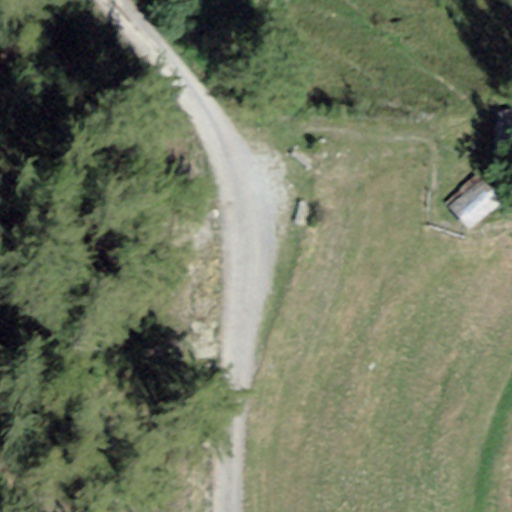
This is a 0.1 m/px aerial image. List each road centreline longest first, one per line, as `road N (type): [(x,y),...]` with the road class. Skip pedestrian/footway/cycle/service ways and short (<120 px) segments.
road 1 (track): [(111,0),(228,160),(244,301),(228,511)]
road 2 (track): [(484,511),(494,432),(511,392)]
